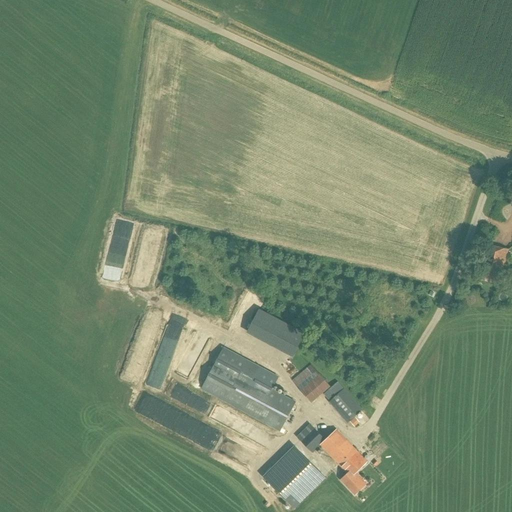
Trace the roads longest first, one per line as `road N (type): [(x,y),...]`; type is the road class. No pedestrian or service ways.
road 1 (unclassified): [(496,154),(147,0)]
road 2 (unclassified): [(375,422),(463,267),(496,154)]
